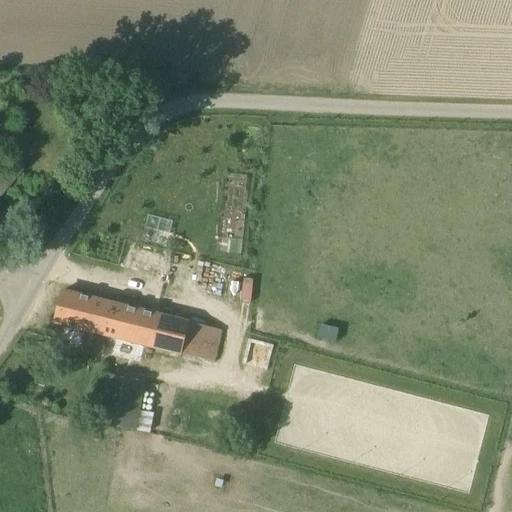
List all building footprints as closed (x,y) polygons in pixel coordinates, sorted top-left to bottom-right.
[(0,154),(0,196),(24,170),(3,151),(0,154)] [(18,217),(0,213),(0,245),(11,248),(18,217)] [(63,291),(55,323),(212,362),(220,330),(63,291)] [(246,364),(269,366),(271,342),(248,341),(246,364)] [(160,385),(145,382),(105,375),(96,423),(118,427),(151,433),(160,385)] [(66,451),(53,452),(55,496),(68,495),(66,451)]
